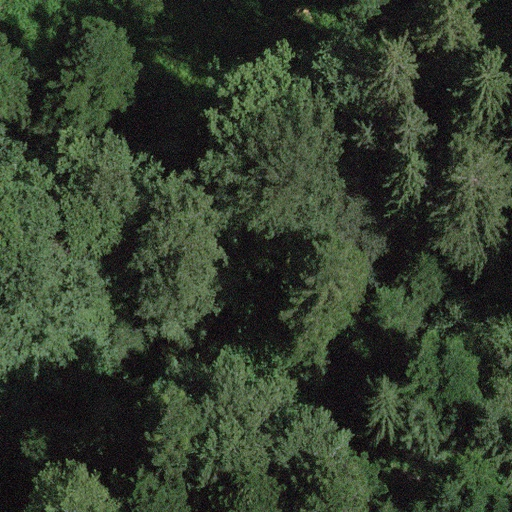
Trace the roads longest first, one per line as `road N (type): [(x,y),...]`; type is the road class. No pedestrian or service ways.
road 1 (track): [(0,23),(111,43),(511,72)]
road 2 (track): [(499,511),(300,463),(0,426)]
